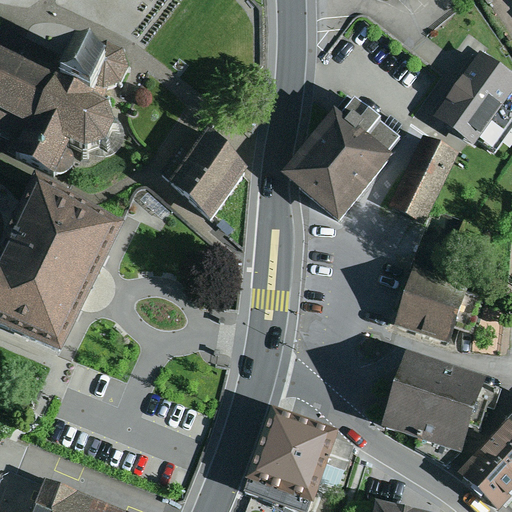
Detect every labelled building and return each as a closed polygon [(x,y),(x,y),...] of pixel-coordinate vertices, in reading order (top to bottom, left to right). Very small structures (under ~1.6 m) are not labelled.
[(0,36),(0,144),(8,148),(4,156),(16,161),(12,170),(55,189),(60,180),(71,176),(74,170),(73,162),(70,157),(86,166),(106,158),(115,139),(109,120),(93,113),(100,97),(104,98),(121,92),(129,75),(122,57),(106,50),(89,56),(85,66),(76,62),(73,69),(0,36)] [(511,84),(479,62),(434,125),(474,155),(480,147),(494,158),(511,134),(511,84)] [(402,145),(348,101),(282,183),(335,226),(402,145)] [(249,168),(209,125),(188,155),(179,152),(160,180),(172,190),(170,192),(209,230),(249,168)] [(458,163),(423,146),(390,215),(425,232),(458,163)] [(0,334),(63,360),(126,237),(34,190),(0,266),(0,334)] [(469,295),(414,278),(396,335),(450,352),(469,295)] [(501,395),(407,364),(382,441),(462,467),(481,410),(495,414),(501,395)] [(511,418),(502,429),(509,436),(511,438),(511,418)] [(338,442),(273,420),(249,491),(310,511),(314,511),(328,469),(338,442)] [(480,460),(457,484),(487,511),(506,511),(511,507),(511,438),(509,436),(484,463),(480,460)] [(355,448),(338,442),(328,469),(345,475),(355,448)] [(99,511),(45,489),(35,511),(99,511)]
